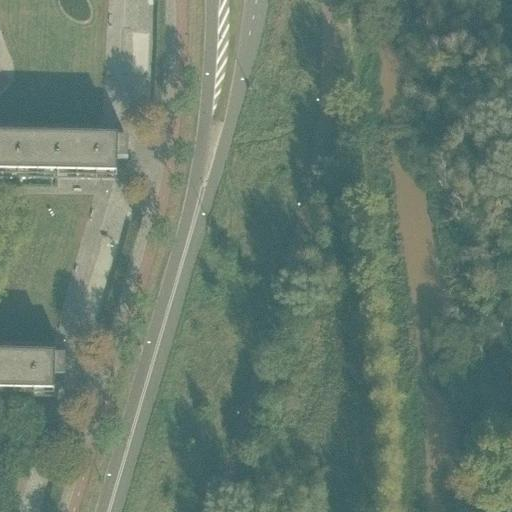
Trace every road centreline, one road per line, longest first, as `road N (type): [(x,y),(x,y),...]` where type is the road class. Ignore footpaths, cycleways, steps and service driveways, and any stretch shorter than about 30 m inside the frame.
road 1 (secondary): [(105,511),(190,221)]
road 2 (secondary): [(190,221),(216,171),(254,0)]
road 3 (secondary): [(208,0),(190,221)]
